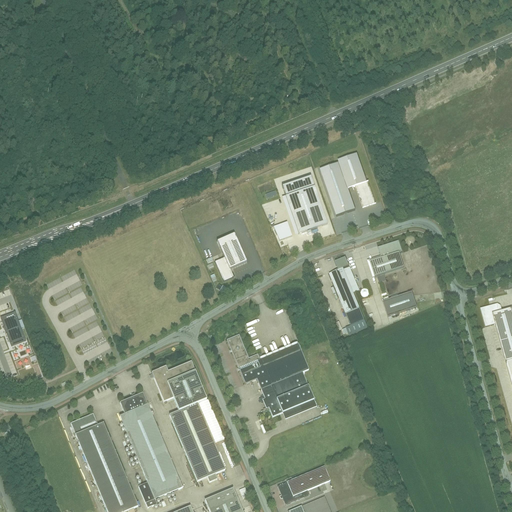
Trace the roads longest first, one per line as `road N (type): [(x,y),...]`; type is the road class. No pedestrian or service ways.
road 1 (primary): [(511,39),(0,259)]
road 2 (residential): [(396,227),(294,265),(187,330)]
road 3 (residential): [(187,330),(52,403),(0,406)]
road 4 (unclassified): [(510,488),(456,297)]
road 5 (residential): [(268,511),(187,330)]
